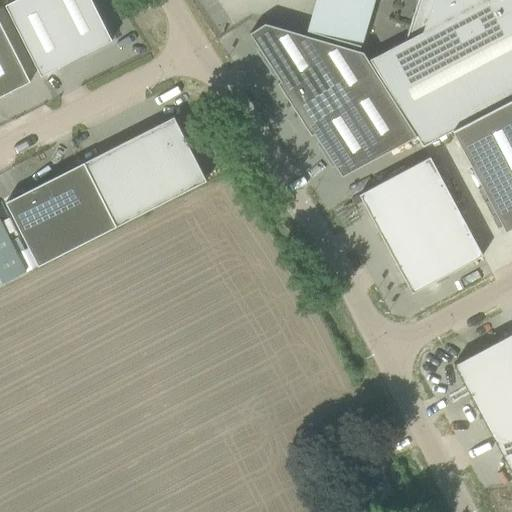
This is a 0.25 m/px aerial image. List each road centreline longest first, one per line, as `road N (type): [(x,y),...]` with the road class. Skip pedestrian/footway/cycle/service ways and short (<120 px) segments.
road 1 (unclassified): [(383,353),(335,261),(200,47)]
road 2 (unclassified): [(200,47),(0,143)]
road 3 (unclassified): [(463,511),(383,353)]
road 4 (unclassified): [(511,283),(383,353)]
